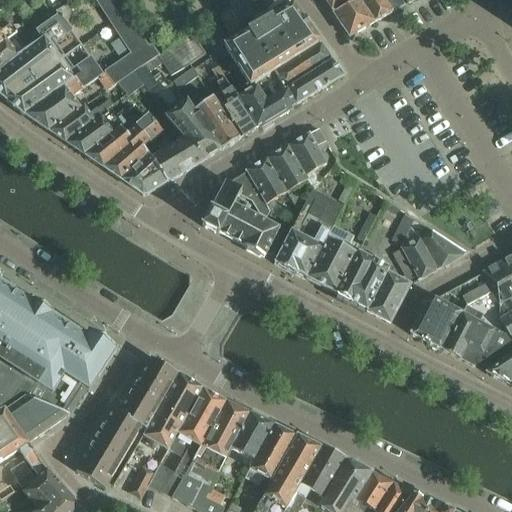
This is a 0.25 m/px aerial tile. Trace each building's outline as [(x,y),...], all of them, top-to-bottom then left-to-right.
[(148,51),(115,0),(93,0),(130,55),(104,73),(105,75),(101,78),(97,81),(98,82),(107,76),(114,88),(118,86),(134,75),(157,59),(158,59),(157,58),(151,49),(148,51)] [(241,0),(245,0),(250,7),(258,1),(267,14),(287,1),(286,0),(241,0)] [(322,0),(333,15),(360,1),(361,0),(322,0)] [(381,0),(361,0),(360,1),(367,11),(375,24),(405,7),(400,0),(384,0),(382,1),(381,0)] [(367,11),(360,1),(333,15),(341,27),(367,11)] [(291,7),(243,36),(223,48),(248,86),(249,89),(254,87),(319,44),(318,43),(318,44),(292,9),(293,9),(291,7)] [(367,11),(341,27),(349,39),(375,24),(367,11)] [(0,46),(7,41),(14,35),(16,33),(11,27),(0,34),(0,33),(0,24),(5,20),(0,12),(0,46)] [(229,14),(219,20),(229,35),(239,29),(229,14)] [(27,50),(20,57),(0,72),(0,98),(24,118),(76,81),(83,91),(97,81),(101,78),(69,34),(58,19),(37,33),(43,40),(28,51),(27,50)] [(14,35),(7,41),(0,46),(0,72),(20,57),(27,50),(14,35)] [(198,46),(191,36),(170,50),(184,71),(196,62),(189,51),(198,46)] [(319,45),(319,44),(254,87),(256,91),(262,88),(271,91),(287,80),(289,83),(295,80),(297,85),(331,63),(319,46),(319,45)] [(204,56),(198,46),(189,51),(196,62),(204,56)] [(170,50),(157,58),(158,59),(157,59),(170,79),(184,71),(170,50)] [(262,88),(256,91),(264,105),(285,92),(296,107),(343,79),(331,63),(297,85),(295,80),(289,83),(287,80),(271,91),(262,88)] [(197,78),(192,69),(172,81),(177,89),(197,78)] [(219,69),(211,73),(218,84),(215,86),(228,104),(218,110),(239,141),(258,130),(234,97),(224,80),(225,79),(219,69)] [(141,85),(134,75),(118,86),(126,97),(141,85)] [(107,93),(114,88),(107,76),(98,82),(107,93)] [(84,92),(83,91),(76,81),(24,118),(47,133),(84,109),(82,107),(79,109),(73,99),(84,92)] [(249,89),(248,86),(246,90),(234,97),(258,130),(290,111),(295,108),(296,107),(285,92),(264,105),(256,91),(254,87),(249,89)] [(203,105),(194,113),(221,152),(239,141),(218,110),(210,99),(203,105)] [(84,109),(47,133),(65,145),(101,120),(109,115),(106,112),(113,107),(109,101),(89,116),(84,109)] [(221,152),(194,113),(193,113),(186,105),(180,107),(164,119),(183,140),(204,163),(221,152)] [(126,114),(122,117),(128,123),(84,158),(102,170),(154,127),(148,119),(137,127),(126,114)] [(107,127),(101,120),(65,145),(84,158),(128,123),(122,117),(107,127)] [(161,135),(154,127),(102,170),(120,182),(158,148),(161,145),(165,142),(161,135)] [(325,144),(318,131),(309,137),(316,149),(325,144)] [(316,149),(309,137),(309,136),(288,148),(308,182),(312,190),(320,183),(314,174),(324,168),(328,175),(333,170),(326,166),(326,165),(316,149)] [(165,142),(161,145),(166,152),(152,163),(166,185),(204,163),(183,140),(175,146),(170,140),(166,143),(165,142)] [(166,152),(161,145),(158,148),(120,182),(142,197),(142,198),(147,198),(147,197),(166,185),(152,163),(166,152)] [(288,148),(267,161),(287,195),(295,208),(303,203),(296,190),(307,182),(312,190),(308,182),(288,148)] [(287,195),(267,161),(246,174),(253,187),(269,213),(282,219),(286,210),(273,203),(287,195)] [(211,213),(210,212),(202,228),(218,237),(219,235),(244,249),(244,250),(247,252),(246,253),(259,259),(260,259),(263,260),(278,231),(244,214),(247,208),(236,202),(238,198),(249,204),(256,216),(264,220),(267,214),(281,220),(282,219),(269,213),(253,187),(246,174),(226,186),(211,213)] [(283,248),(273,266),(297,278),(297,276),(305,280),(333,228),(343,208),(312,192),(300,213),(294,225),(290,232),(283,248)] [(371,215),(357,241),(364,245),(377,218),(371,215)] [(354,238),(333,228),(305,280),(336,296),(358,254),(361,249),(351,244),(354,238)] [(406,236),(396,231),(391,242),(401,246),(402,245),(402,244),(406,236)] [(466,255),(432,233),(420,240),(437,272),(466,255)] [(402,245),(401,246),(402,247),(400,250),(405,258),(408,265),(418,282),(437,272),(420,240),(419,239),(409,245),(404,247),(402,245)] [(358,254),(336,296),(336,297),(366,313),(386,276),(389,270),(382,267),(384,263),(374,258),(372,261),(358,254)] [(511,258),(499,265),(511,287),(511,258)] [(511,287),(499,265),(482,275),(487,284),(491,291),(499,307),(511,301),(511,303),(511,287)] [(0,475),(24,460),(39,480),(46,472),(27,446),(69,417),(85,391),(88,392),(97,378),(98,378),(116,351),(89,334),(85,340),(50,317),(51,316),(50,315),(33,304),(32,306),(0,285),(0,279),(1,277),(0,276),(0,475)] [(386,276),(366,313),(366,314),(389,326),(409,288),(386,276)] [(466,305),(491,291),(487,284),(462,297),(466,305)] [(452,310),(434,301),(425,306),(409,336),(420,342),(427,346),(428,346),(442,353),(462,315),(452,310)] [(462,315),(442,353),(459,362),(473,369),(509,344),(504,337),(487,328),(491,321),(465,308),(462,315)] [(511,313),(505,318),(505,309),(499,309),(501,320),(498,322),(511,342),(511,341),(511,313)] [(511,357),(485,375),(490,378),(492,379),(511,388),(510,389),(511,389),(511,357)] [(151,361),(131,394),(152,406),(140,427),(147,431),(178,377),(151,361)] [(147,431),(147,432),(143,438),(167,452),(177,436),(202,391),(178,377),(147,431)] [(159,466),(154,476),(148,488),(172,501),(226,405),(202,391),(177,436),(167,452),(183,461),(182,463),(175,475),(159,466)] [(152,406),(131,394),(119,415),(140,427),(152,406)] [(249,417),(226,405),(172,501),(194,511),(226,511),(205,501),(210,491),(230,453),(249,417)] [(113,411),(105,424),(134,441),(141,429),(147,432),(147,431),(140,427),(119,415),(113,411)] [(273,428),(249,417),(230,453),(255,464),(273,428)] [(134,441),(105,424),(98,436),(127,452),(134,441)] [(244,511),(233,507),(231,511),(258,511),(296,438),(273,428),(255,464),(250,473),(262,480),(253,499),(260,503),(255,511),(244,511)] [(127,452),(98,436),(90,449),(119,466),(127,452)] [(296,438),(258,511),(285,511),(320,450),(296,438)] [(119,466),(90,449),(83,461),(112,477),(114,474),(119,466)] [(298,511),(303,504),(315,511),(317,509),(345,462),(320,450),(285,511),(298,511)] [(112,477),(83,461),(75,474),(104,491),(112,477)] [(317,509),(315,511),(316,511),(317,509),(322,511),(355,511),(354,511),(357,507),(353,505),(355,502),(371,475),(345,462),(317,509)] [(148,488),(154,476),(142,469),(129,495),(140,501),(147,488),(148,488)] [(39,480),(32,487),(23,494),(38,511),(37,511),(72,511),(73,502),(46,472),(39,480)] [(376,511),(392,486),(371,475),(355,502),(371,511),(376,511)] [(398,511),(412,496),(392,486),(376,511),(398,511)] [(224,498),(210,491),(205,501),(226,511),(231,511),(233,507),(223,502),(224,498)] [(426,511),(431,505),(412,496),(398,511),(426,511)]
